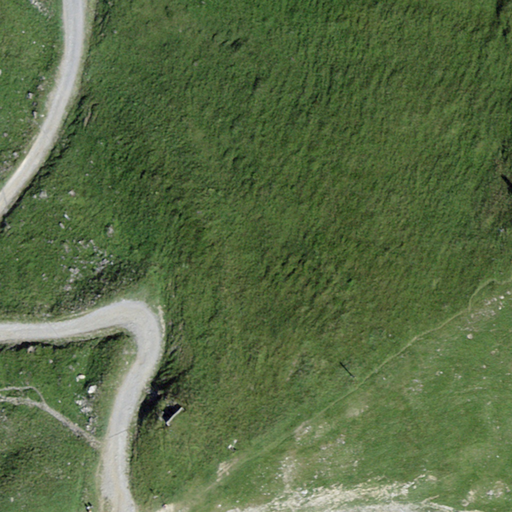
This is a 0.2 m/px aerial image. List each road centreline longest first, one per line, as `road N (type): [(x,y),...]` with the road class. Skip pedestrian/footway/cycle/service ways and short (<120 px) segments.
road 1 (track): [(0,333),(113,315),(140,319),(149,338),(122,427),(120,511)]
road 2 (track): [(73,0),(78,50),(61,109),(0,205)]
